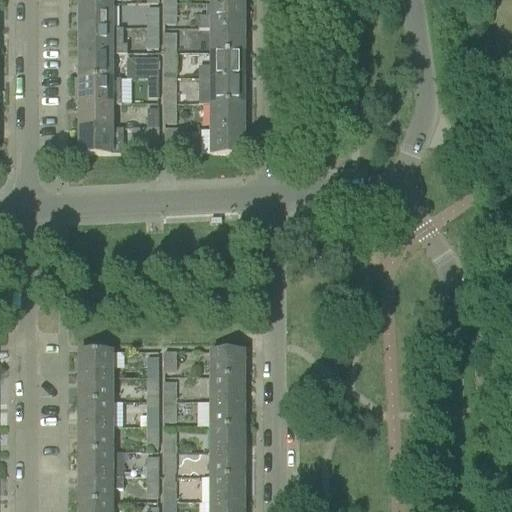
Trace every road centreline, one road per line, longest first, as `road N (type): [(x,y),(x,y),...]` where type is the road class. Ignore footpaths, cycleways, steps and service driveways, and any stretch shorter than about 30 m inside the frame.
road 1 (tertiary): [(447,511),(444,277),(396,192)]
road 2 (residential): [(274,511),(271,197)]
road 3 (residential): [(28,511),(27,206)]
road 4 (residential): [(27,206),(271,197)]
road 5 (residential): [(27,206),(25,0)]
road 6 (residential): [(271,197),(270,0)]
road 7 (tertiary): [(422,135),(406,0)]
road 8 (residential): [(271,197),(396,192)]
